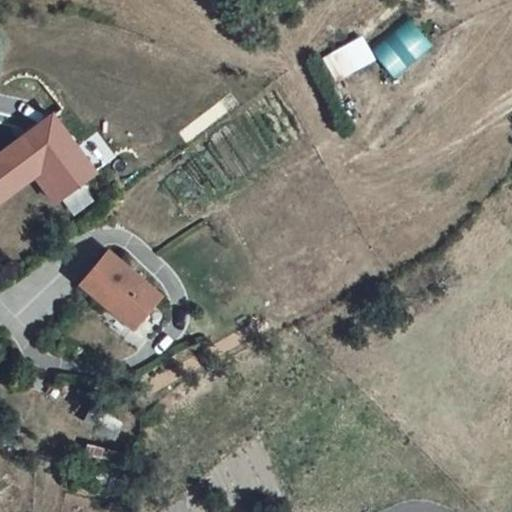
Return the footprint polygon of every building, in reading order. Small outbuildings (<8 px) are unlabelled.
[(367,47),(390,76),(430,44),(407,16),(367,47)] [(361,35),(323,55),(336,79),(374,60),(361,35)] [(35,128),(59,160),(79,189),(110,166),(66,105),(35,128)] [(69,196),(79,189),(59,160),(49,167),(69,196)] [(118,177),(110,166),(79,189),(86,201),(118,177)] [(171,290),(118,245),(116,247),(91,277),(143,322),(171,290)] [(83,383),(74,400),(105,417),(114,399),(83,383)]
